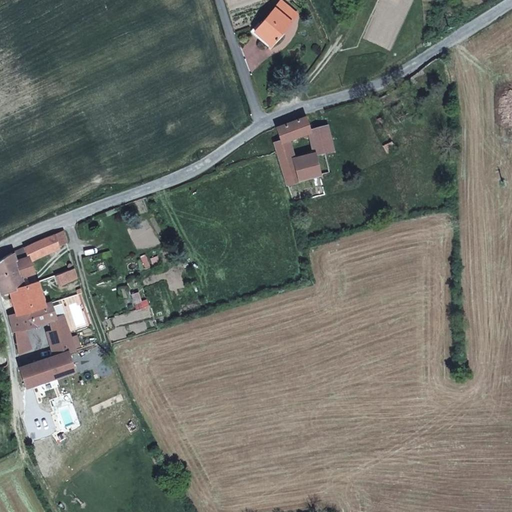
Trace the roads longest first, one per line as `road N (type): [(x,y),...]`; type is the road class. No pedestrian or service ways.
road 1 (unclassified): [(0,247),(26,229),(199,165),(259,126)]
road 2 (unclassified): [(259,126),(373,89),(511,0)]
road 3 (unclassified): [(259,126),(218,0)]
